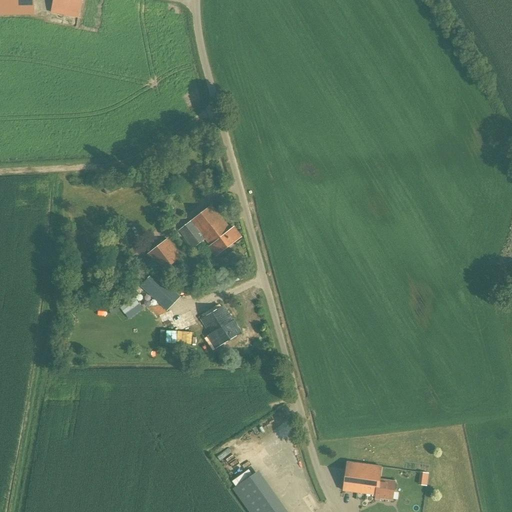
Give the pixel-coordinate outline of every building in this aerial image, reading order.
[(0,0),(0,17),(36,16),(36,12),(35,0),(0,0)] [(52,0),(50,13),(78,18),(81,0),(52,0)] [(104,189),(106,194),(121,189),(118,183),(104,189)] [(212,205),(179,230),(193,249),(205,239),(210,245),(208,247),(216,256),(241,237),(234,227),(230,229),(212,205)] [(147,254),(160,272),(181,256),(168,239),(147,254)] [(135,245),(125,252),(134,263),(136,262),(135,260),(142,255),(135,245)] [(120,252),(118,247),(112,250),(114,255),(120,252)] [(136,282),(166,311),(180,297),(150,267),(136,282)] [(178,274),(172,278),(175,283),(181,278),(178,274)] [(200,319),(210,334),(207,336),(216,349),(241,333),(223,305),(200,319)] [(213,451),(217,457),(212,461),(248,511),(287,511),(255,465),(263,459),(228,450),(223,443),(213,451)] [(377,498),(392,500),(393,491),(396,489),(397,484),(394,482),(395,481),(380,479),(381,467),(366,465),(367,455),(348,453),(343,490),(378,495),(377,498)]
